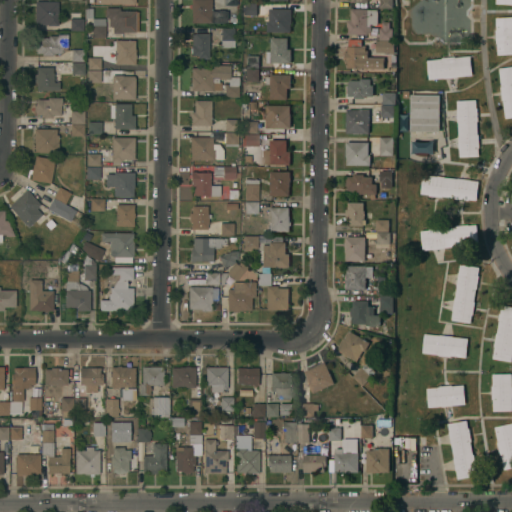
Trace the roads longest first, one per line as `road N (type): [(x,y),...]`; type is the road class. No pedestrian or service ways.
road 1 (residential): [(0,503),(511,500)]
road 2 (residential): [(164,0),(160,340)]
road 3 (residential): [(321,0),(313,324)]
road 4 (residential): [(0,340),(286,340),(313,324)]
road 5 (residential): [(479,0),(483,86),(505,166)]
road 6 (residential): [(10,0),(9,126),(0,158)]
road 7 (residential): [(511,154),(490,214),(498,259),(511,276)]
